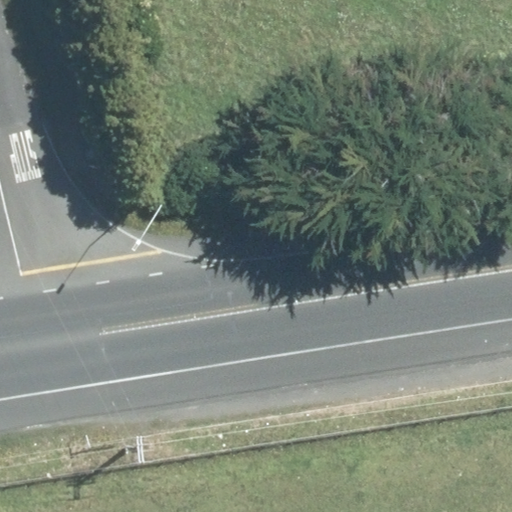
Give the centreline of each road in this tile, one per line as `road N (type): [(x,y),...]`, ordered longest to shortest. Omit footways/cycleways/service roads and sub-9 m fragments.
road 1 (trunk): [(511,276),(40,350)]
road 2 (residential): [(40,350),(0,178)]
